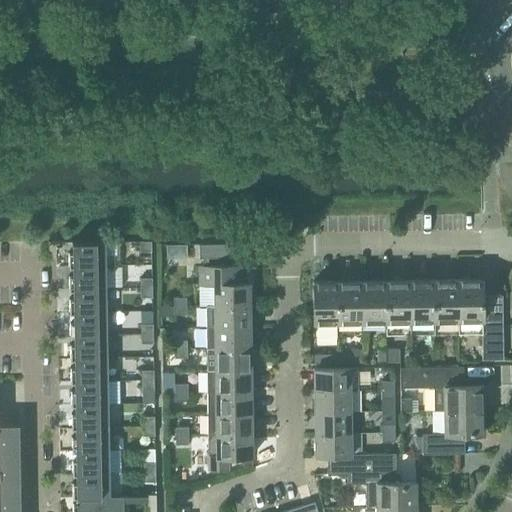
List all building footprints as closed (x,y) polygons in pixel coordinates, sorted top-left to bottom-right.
[(152,240),(118,241),(118,251),(152,251),(152,240)] [(73,251),(69,251),(69,266),(73,266),(106,265),(117,265),(117,255),(106,256),(106,241),(72,241),(73,251)] [(199,265),(200,283),(242,282),(242,265),(208,265),(208,257),(234,257),(233,243),(199,243),(199,257),(203,257),(204,265),(199,265)] [(69,289),(73,289),(106,288),(106,265),(73,266),(73,274),(69,274),(69,289)] [(140,277),(141,287),(153,287),(152,277),(140,277)] [(458,279),(458,333),(482,333),(483,359),(504,359),(502,294),(483,294),(482,278),(458,279)] [(386,334),(410,334),(410,279),(386,280),(386,328),(386,334)] [(410,334),(434,334),(434,279),(410,279),(410,334)] [(434,334),(458,333),(458,279),(434,279),(434,334)] [(339,335),(339,329),(338,329),(338,280),(313,281),(314,336),(339,335)] [(339,329),(362,329),(362,280),(338,280),(338,329),(339,329)] [(362,329),(386,328),(386,280),(362,280),(362,329)] [(214,284),(214,305),(250,304),(250,282),(242,282),(200,283),(200,284),(214,284)] [(153,287),(141,287),(141,297),(153,297),(153,287)] [(70,312),(74,312),(107,311),(106,288),(73,289),(73,297),(70,297),(70,312)] [(174,296),(174,305),(187,305),(187,296),(174,296)] [(206,305),(207,326),(251,326),(250,304),(214,305),(206,305)] [(187,305),(174,305),(174,314),(187,313),(187,305)] [(70,335),(74,335),(107,334),(107,311),(74,312),(74,320),(70,320),(70,335)] [(141,323),(141,333),(153,333),(153,323),(141,323)] [(207,348),(215,348),(251,347),(251,326),(207,326),(207,348)] [(153,333),(141,333),(142,343),(154,343),(153,333)] [(71,358),(74,358),(107,357),(107,334),(74,335),(74,343),(70,343),(71,358)] [(175,340),(175,348),(187,348),(187,339),(175,340)] [(215,348),(215,369),(251,369),(251,347),(215,348)] [(187,348),(175,348),(175,357),(188,357),(187,348)] [(386,362),(386,350),(378,350),(378,362),(386,362)] [(399,350),(386,350),(386,362),(399,362),(399,350)] [(340,351),(340,363),(348,363),(347,351),(340,351)] [(338,353),(315,353),(315,363),(338,362),(338,353)] [(71,381),(75,381),(108,380),(107,357),(74,358),(75,366),(71,366),(71,381)] [(463,365),(400,366),(400,387),(436,386),(436,410),(444,409),(484,409),(484,384),(466,385),(466,379),(464,379),(463,365)] [(358,367),(314,368),(314,390),(350,389),(359,389),(358,367)] [(142,369),(142,379),(154,379),(154,369),(142,369)] [(207,369),(208,391),(251,390),(251,369),(215,369),(207,369)] [(154,379),(142,379),(142,389),(154,389),(154,379)] [(71,404),(75,404),(108,403),(108,380),(75,381),(75,389),(71,389),(71,404)] [(381,380),(382,389),(394,389),(394,380),(381,380)] [(175,383),(175,391),(188,391),(188,383),(175,383)] [(314,390),(315,411),(351,411),(350,389),(314,390)] [(394,389),(382,389),(382,397),(395,397),(394,389)] [(208,391),(208,412),(252,412),(251,390),(208,391)] [(188,391),(175,391),(175,400),(188,400),(188,391)] [(411,398),(401,398),(401,410),(411,410),(411,398)] [(72,427),(76,427),(109,426),(108,403),(75,404),(75,412),(72,412),(72,427)] [(484,409),(444,409),(444,433),(423,433),(423,453),(465,453),(465,439),(459,439),(459,434),(485,433),(484,409)] [(315,411),(315,433),(351,432),(351,411),(315,411)] [(208,412),(208,434),(252,433),(252,412),(208,412)] [(143,416),(143,425),(155,425),(155,415),(143,416)] [(0,511),(20,511),(19,423),(0,423),(0,511)] [(382,423),(382,432),(395,432),(395,423),(382,423)] [(155,425),(143,425),(143,435),(155,435),(155,425)] [(72,450),(76,450),(109,450),(109,426),(76,427),(76,435),(72,435),(72,450)] [(176,426),(176,435),(189,434),(189,426),(176,426)] [(328,474),(348,474),(360,473),(360,453),(351,453),(351,432),(315,433),(315,455),(327,455),(328,474)] [(395,432),(382,432),(382,440),(395,440),(395,432)] [(252,433),(208,434),(209,456),(209,467),(209,469),(229,468),(228,456),(253,455),(252,433)] [(189,434),(176,435),(176,443),(189,443),(189,434)] [(155,449),(143,449),(144,458),(156,458),(155,449)] [(73,473),(76,473),(109,472),(109,450),(76,450),(76,458),(72,458),(73,473)] [(367,506),(377,506),(416,505),(416,481),(400,481),(400,472),(396,472),(396,452),(360,453),(360,473),(348,474),(348,483),(366,483),(367,506)] [(144,462),(144,471),(156,471),(156,461),(144,462)] [(156,471),(144,471),(144,481),(156,481),(156,471)] [(73,496),(77,496),(110,496),(110,494),(109,472),(76,473),(77,481),(73,482),(73,496)] [(110,496),(77,496),(77,501),(73,501),(73,511),(123,511),(123,494),(110,494),(110,496)] [(318,511),(315,501),(278,511),(318,511)]
